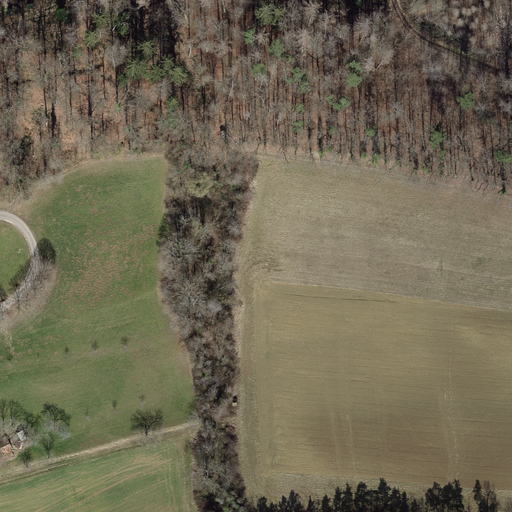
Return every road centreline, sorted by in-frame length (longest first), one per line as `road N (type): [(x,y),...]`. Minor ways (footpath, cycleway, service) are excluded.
road 1 (track): [(391,0),(405,27),(511,74)]
road 2 (track): [(0,218),(18,219),(34,244),(36,271),(21,297),(0,308)]
